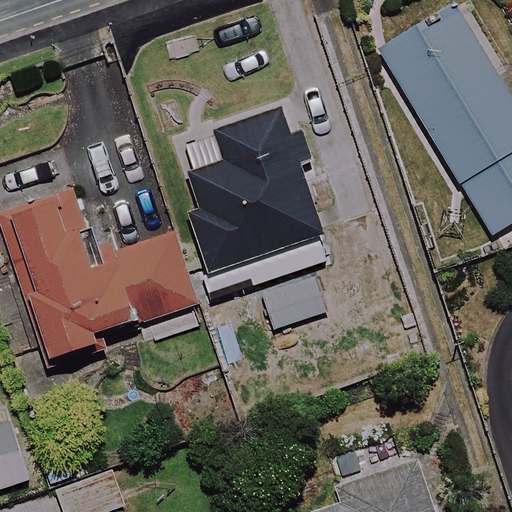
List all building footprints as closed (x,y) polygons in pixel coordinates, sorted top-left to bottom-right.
[(511,224),(511,102),(455,6),(380,50),(490,237),(511,224)] [(320,240),(281,114),(217,133),(228,167),(185,180),(214,273),(320,240)] [(96,260),(75,197),(2,221),(48,362),(99,345),(97,337),(195,305),(172,235),(96,260)] [(325,316),(314,281),(262,297),(272,331),(325,316)] [(0,491),(29,482),(11,423),(0,426),(0,491)] [(429,511),(414,465),(339,491),(345,507),(329,511),(429,511)] [(112,511),(122,509),(111,477),(55,496),(60,511),(112,511)]
